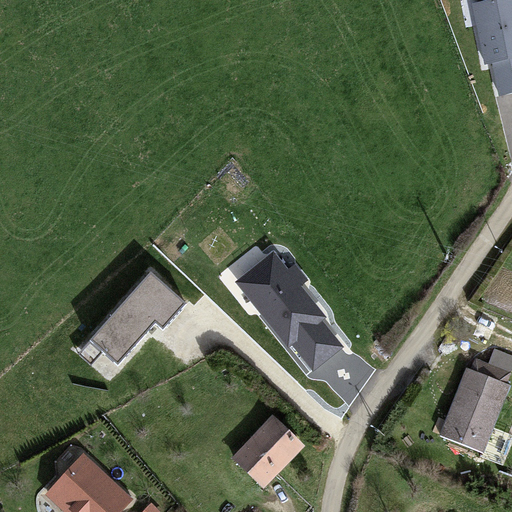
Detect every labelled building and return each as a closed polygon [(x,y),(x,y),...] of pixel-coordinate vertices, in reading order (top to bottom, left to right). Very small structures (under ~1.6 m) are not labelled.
[(511,10),(509,0),(490,0),(467,7),(475,35),(472,36),(481,65),(488,63),(498,95),(511,91),(511,10)] [(271,254),(240,278),(260,302),(256,305),(286,343),(290,340),(311,367),(339,345),(317,318),(320,315),(295,284),(302,279),(292,266),(285,271),(271,254)] [(148,271),(87,340),(100,351),(116,365),(153,323),(160,329),(184,303),(148,271)] [(100,351),(87,340),(76,353),(89,364),(100,351)] [(509,389),(505,387),(509,377),(474,364),(470,374),(469,374),(441,441),(482,456),(500,408),(502,408),(502,407),(501,407),(508,389),(509,390),(509,389)] [(297,449),(267,422),(233,466),(262,490),(297,449)] [(81,456),(47,493),(68,511),(114,511),(127,498),(81,456)]
